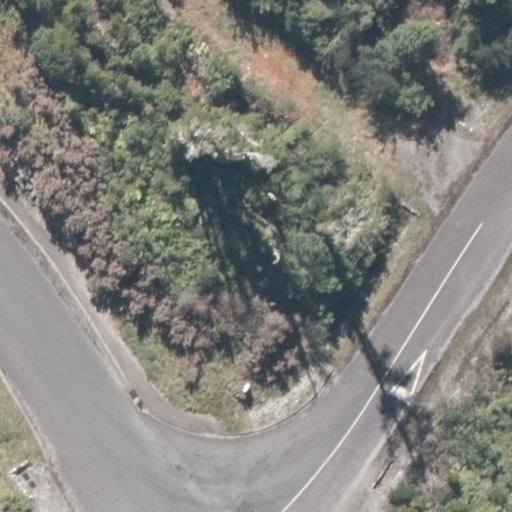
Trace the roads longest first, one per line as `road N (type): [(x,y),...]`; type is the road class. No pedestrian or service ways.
road 1 (residential): [(287,511),(511,222)]
road 2 (residential): [(190,511),(0,286)]
